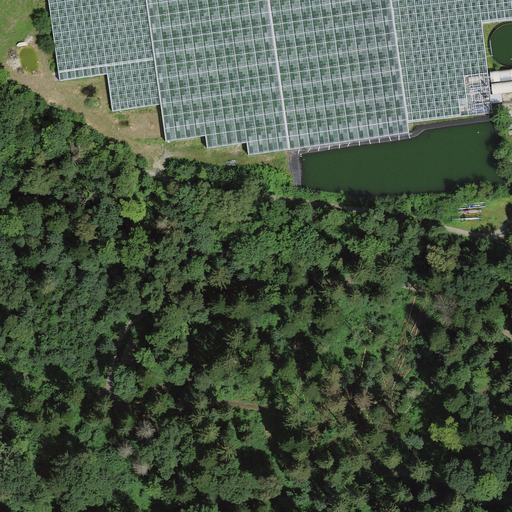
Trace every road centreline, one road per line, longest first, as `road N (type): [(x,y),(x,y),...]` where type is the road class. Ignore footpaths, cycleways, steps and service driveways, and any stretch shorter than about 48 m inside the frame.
road 1 (track): [(511,236),(488,239),(368,211),(164,180),(128,168),(0,93)]
road 2 (track): [(511,336),(462,300),(390,277),(320,277),(149,310),(123,336),(100,391)]
road 3 (track): [(105,397),(190,445),(258,511)]
